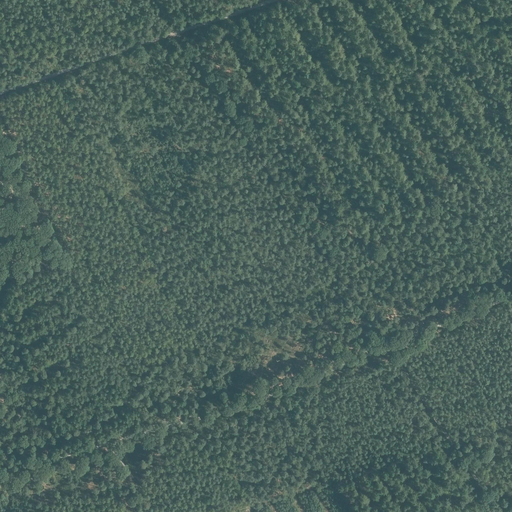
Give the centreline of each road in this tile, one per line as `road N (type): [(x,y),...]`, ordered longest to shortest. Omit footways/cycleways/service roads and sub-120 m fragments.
road 1 (track): [(497,511),(158,0)]
road 2 (track): [(511,297),(232,409),(0,473)]
road 3 (track): [(274,0),(0,93)]
